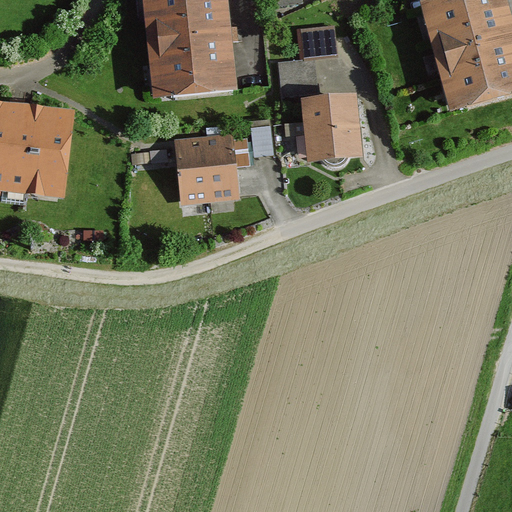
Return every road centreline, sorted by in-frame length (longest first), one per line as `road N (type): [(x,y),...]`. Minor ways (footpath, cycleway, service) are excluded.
road 1 (track): [(273,236),(147,278),(0,264)]
road 2 (residential): [(460,511),(511,344)]
